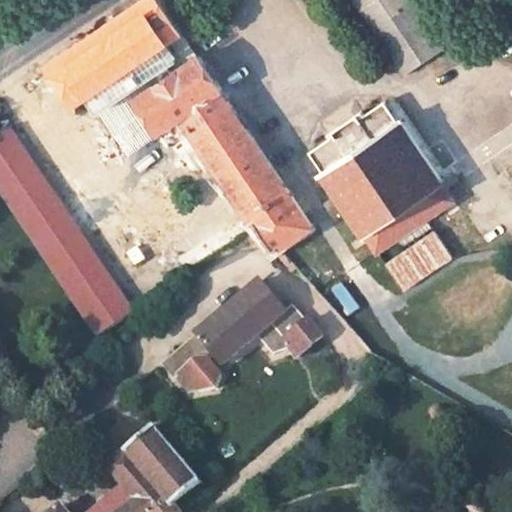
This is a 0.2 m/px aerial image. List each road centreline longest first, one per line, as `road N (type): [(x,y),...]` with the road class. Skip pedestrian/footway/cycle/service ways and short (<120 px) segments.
road 1 (unknown): [(511,301),(438,346),(419,344),(327,227),(285,141),(294,120)]
road 2 (unknown): [(323,87),(370,68),(391,77),(511,242)]
road 3 (primary): [(101,0),(0,70)]
